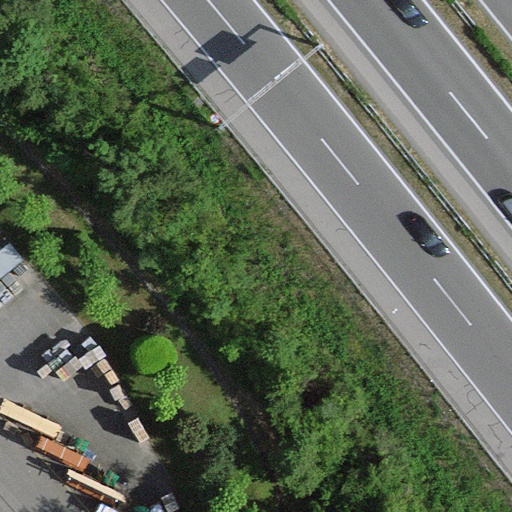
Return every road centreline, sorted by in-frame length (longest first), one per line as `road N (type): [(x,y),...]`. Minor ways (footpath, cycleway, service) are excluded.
road 1 (motorway): [(205,0),(511,378)]
road 2 (motorway): [(373,0),(511,171)]
